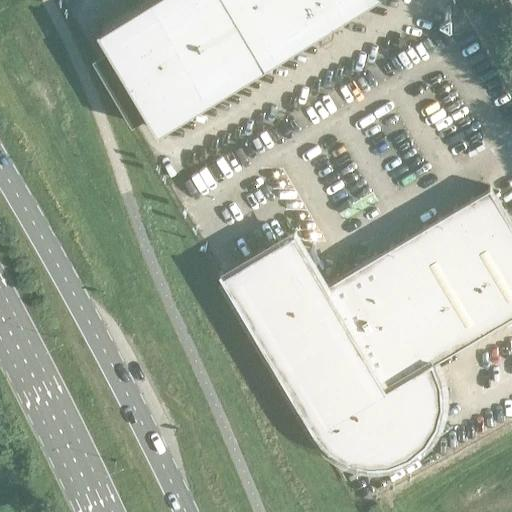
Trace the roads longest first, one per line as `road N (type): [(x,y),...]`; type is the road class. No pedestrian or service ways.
road 1 (secondary): [(185,511),(0,168)]
road 2 (secondary): [(0,312),(100,511)]
